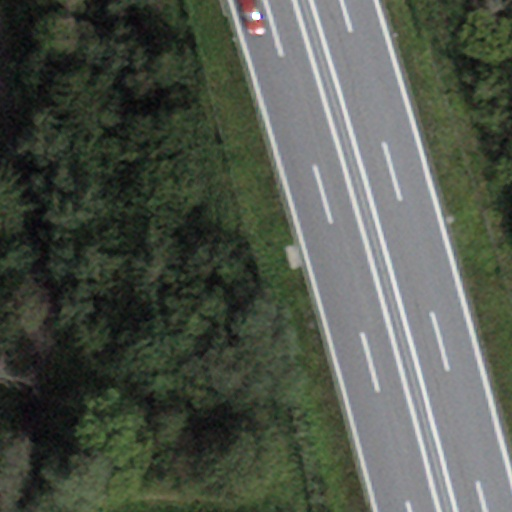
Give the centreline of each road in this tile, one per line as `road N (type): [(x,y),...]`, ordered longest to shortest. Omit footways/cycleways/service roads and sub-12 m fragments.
road 1 (trunk): [(263,0),(409,511)]
road 2 (trunk): [(486,511),(342,0)]
